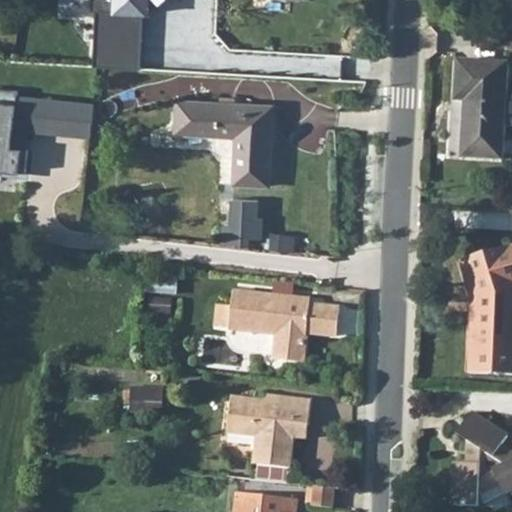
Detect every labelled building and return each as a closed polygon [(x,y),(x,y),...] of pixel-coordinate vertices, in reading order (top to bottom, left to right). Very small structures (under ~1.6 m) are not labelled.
[(18,42),(18,56),(40,57),(40,42),(18,42)] [(511,64),(462,62),(457,62),(452,157),(506,160),(507,146),(511,64)] [(21,92),(0,90),(0,176),(2,177),(3,173),(31,175),(34,135),(92,140),(95,104),(20,97),(21,92)] [(271,101),(176,98),(174,131),(212,132),(212,147),(219,155),(234,156),(233,180),(267,182),(271,101)] [(255,197),(232,196),(231,221),(223,221),(222,240),(245,241),(245,235),(258,236),(259,215),(254,215),(255,197)] [(475,253),(458,258),(470,298),(467,372),(511,373),(511,243),(478,253),(475,253)] [(230,302),(228,324),(275,329),(272,355),(300,357),(304,328),(333,331),(336,302),(308,299),(276,296),(276,290),(232,286),(230,302)] [(276,290),(276,296),(308,299),(309,294),(276,290)] [(214,322),(228,324),(230,302),(215,301),(214,322)] [(267,390),(266,394),(266,400),(279,402),(280,391),(267,390)] [(266,400),(266,394),(228,391),(225,429),(254,432),(252,459),(290,462),(293,431),(294,418),(306,420),(308,393),(288,391),(280,391),(279,402),(266,400)] [(455,462),(451,504),(476,506),(478,494),(497,482),(503,495),(511,490),(511,454),(501,445),(507,437),(472,413),(457,433),(468,441),(466,463),(455,462)] [(294,418),(293,431),(305,431),(306,420),(294,418)] [(331,482),(311,480),(310,486),(310,499),(328,502),(331,482)] [(229,488),(226,511),(290,511),(292,495),(229,488)]
